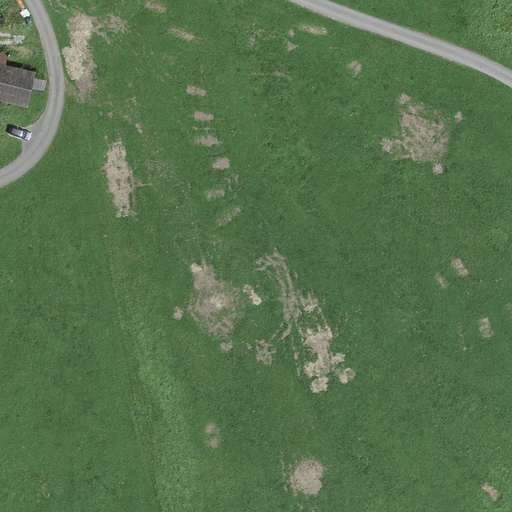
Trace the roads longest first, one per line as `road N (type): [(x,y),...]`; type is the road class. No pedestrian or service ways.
road 1 (unclassified): [(308,0),(511,78)]
road 2 (track): [(33,0),(54,64),(52,113),(31,155),(0,178)]
